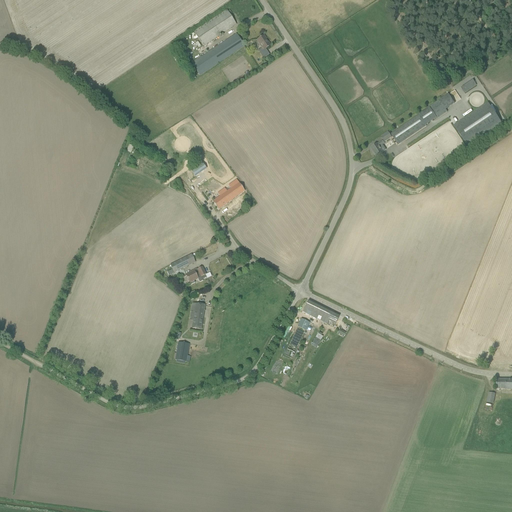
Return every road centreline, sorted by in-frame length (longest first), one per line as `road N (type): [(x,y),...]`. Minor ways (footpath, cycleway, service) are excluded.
road 1 (unclassified): [(0,346),(118,411),(144,411),(245,381),(300,293)]
road 2 (unclassified): [(300,293),(345,194),(347,142),(257,0)]
road 3 (unclassified): [(511,375),(468,371),(300,293)]
road 4 (track): [(367,164),(414,191),(511,131)]
road 5 (unclassified): [(300,293),(252,263),(209,211)]
